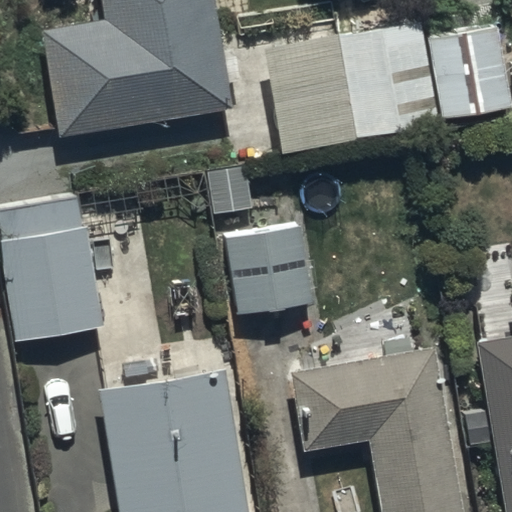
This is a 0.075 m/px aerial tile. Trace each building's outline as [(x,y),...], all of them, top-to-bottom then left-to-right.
[(229,110),(208,0),(89,0),(94,23),(35,33),(55,142),(229,110)] [(434,132),(416,26),(334,40),(352,145),(434,132)] [(101,336),(84,235),(77,236),(71,201),(8,212),(13,246),(0,247),(0,287),(11,352),(101,336)] [(309,308),(295,222),(218,234),(232,321),(309,308)] [(511,511),(511,298),(506,299),(511,333),(511,339),(472,349),(483,412),(460,416),(466,451),(492,447),(496,474),(502,511),(511,511)] [(456,511),(430,358),(284,384),(297,460),(363,449),(373,511),(456,511)] [(246,511),(224,380),(97,402),(115,511),(246,511)]
